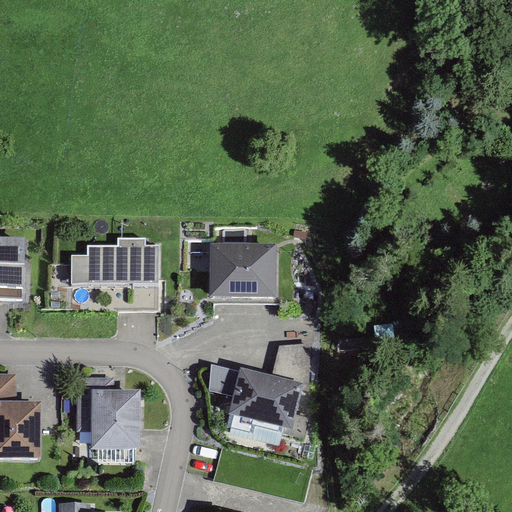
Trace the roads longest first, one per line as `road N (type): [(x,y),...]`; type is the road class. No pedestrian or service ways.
road 1 (residential): [(0,351),(106,352),(157,364),(180,392),(179,461),(167,511)]
road 2 (track): [(384,511),(429,460),(511,332)]
